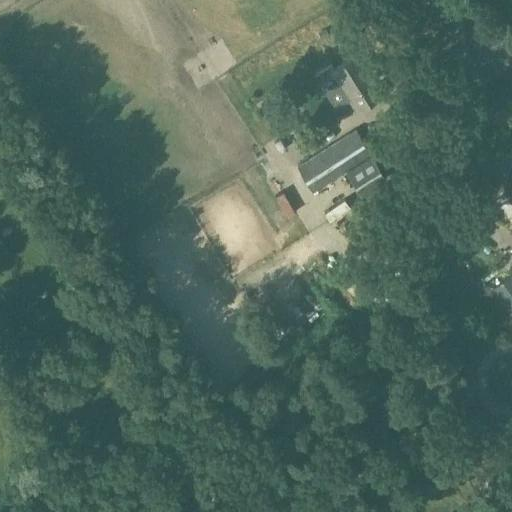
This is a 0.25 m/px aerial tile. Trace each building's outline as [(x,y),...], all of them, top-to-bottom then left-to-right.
[(330,64),(313,74),(334,108),(349,99),(357,111),(382,95),(357,55),(334,69),(330,64)] [(272,132),(286,124),(278,110),(264,118),(272,132)] [(298,167),(313,191),(371,155),(356,130),(298,167)] [(372,156),(347,171),(361,194),(386,178),(372,156)] [(511,162),(496,175),(511,199),(511,162)] [(283,223),(294,218),(283,195),(273,200),(283,223)] [(511,212),(503,200),(493,208),(503,222),(511,215),(511,212)] [(511,279),(510,276),(491,291),(511,316),(511,279)]
